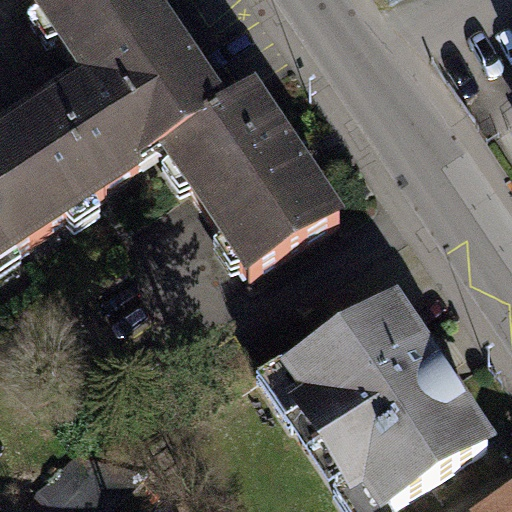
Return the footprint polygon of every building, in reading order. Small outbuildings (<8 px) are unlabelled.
[(169,168),(239,120),(156,0),(56,0),(33,16),(85,92),(147,183),(169,168)] [(0,282),(147,183),(85,92),(0,150),(0,282)] [(354,233),(265,103),(239,120),(169,168),(258,298),(354,233)] [(393,309),(280,382),(365,511),(402,511),(489,456),(393,309)] [(511,511),(511,501),(492,511),(511,511)]
